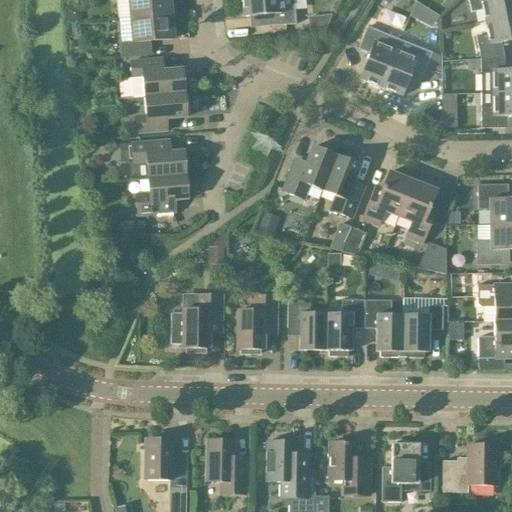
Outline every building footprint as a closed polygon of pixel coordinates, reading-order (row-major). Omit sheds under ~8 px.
[(116,0),(118,20),(130,19),(170,15),(169,0),(116,0)] [(284,0),(242,0),(244,17),(271,15),(272,27),(296,25),(294,2),(284,3),(284,0)] [(483,11),(485,23),(511,17),(511,0),(468,0),(471,14),(483,11)] [(434,27),(440,13),(415,2),(409,16),(434,27)] [(170,15),(130,19),(132,43),(120,44),(121,59),(146,57),(145,42),(173,40),(170,15)] [(480,57),(480,60),(504,57),(502,43),(511,40),(511,17),(485,23),(488,35),(476,37),(480,57)] [(359,80),(381,88),(400,41),(367,27),(359,50),(370,54),(359,80)] [(432,53),(400,41),(381,88),(402,97),(413,71),(423,75),(432,53)] [(493,94),(511,94),(511,70),(505,71),(504,57),(480,60),(480,70),(480,71),(481,95),(493,94)] [(134,98),(145,97),(184,94),(182,70),(163,72),(162,60),(131,62),(134,98)] [(186,118),(184,94),(145,97),(146,117),(136,118),(137,134),(167,132),(166,120),(186,118)] [(454,128),(455,94),(442,94),(441,127),(454,128)] [(481,95),(481,106),(482,129),(506,129),(505,117),(511,117),(511,94),(493,94),(481,95)] [(132,181),(148,180),(184,176),(182,152),(169,154),(168,142),(131,145),(133,164),(130,164),(132,181)] [(323,192),(337,157),(313,148),(307,163),(296,159),(283,192),(304,201),(309,187),(323,192)] [(360,166),(337,157),(323,192),(335,197),(329,211),(352,220),(365,186),(354,182),(360,166)] [(399,217),(413,183),(389,173),(379,197),(373,194),(363,220),(380,227),(385,212),(399,217)] [(184,176),(148,180),(149,195),(136,196),(138,217),(175,213),(173,201),(187,200),(184,176)] [(436,192),(413,183),(399,217),(412,223),(407,237),(423,244),(433,218),(427,216),(436,192)] [(511,200),(508,201),(508,185),(477,186),(478,211),(490,211),(490,226),(511,225),(511,200)] [(511,225),(490,226),(490,241),(476,242),(476,266),(503,266),(503,251),(511,250),(511,225)] [(342,253),(357,256),(367,232),(352,226),(342,253)] [(446,251),(428,244),(418,270),(446,276),(446,251)] [(397,278),(398,268),(371,264),(369,274),(397,278)] [(494,307),(494,323),(511,322),(511,285),(494,285),(477,286),(477,304),(482,308),(494,307)] [(183,311),(183,315),(171,314),(171,345),(183,346),(183,349),(187,349),(187,354),(206,354),(206,350),(209,350),(210,326),(222,326),(222,296),(198,296),(197,311),(183,311)] [(264,335),(276,335),(277,297),(252,297),(252,312),(238,312),(237,350),(241,350),(241,355),(260,355),(260,351),(264,351),(264,335)] [(326,315),(325,352),(329,352),(329,358),(348,358),(348,352),(351,352),(352,330),(364,330),(365,300),(342,300),(342,315),(326,315)] [(392,301),(365,300),(364,330),(377,330),(376,353),(380,353),(380,358),(402,359),(403,316),(391,316),(392,301)] [(403,300),(403,316),(402,359),(424,359),(424,354),(428,354),(429,331),(443,332),(443,308),(447,308),(447,301),(403,300)] [(299,352),(325,352),(326,315),(310,315),(311,305),(288,304),(287,329),(300,329),(299,352)] [(511,322),(494,323),(495,338),(478,338),(478,360),(506,359),(505,348),(511,347),(511,322)] [(276,440),(276,443),(267,443),(266,483),(280,483),(280,499),(308,499),(309,455),(295,455),(295,443),(289,443),(289,440),(287,439),(278,438),(276,440)] [(169,481),(168,511),(186,511),(187,456),(172,456),(172,441),(145,441),(145,481),(169,481)] [(246,496),(247,458),(234,457),(235,442),(207,442),(206,483),(220,483),(220,495),(246,496)] [(343,496),(355,496),(369,496),(370,458),(356,458),(356,444),(330,444),(329,481),(343,482),(343,496)] [(399,505),(399,492),(431,492),(431,467),(419,467),(419,445),(392,445),(392,468),(382,468),(381,505),(399,505)] [(468,494),(468,486),(495,486),(496,446),(468,446),(467,462),(443,462),(443,494),(468,494)]
